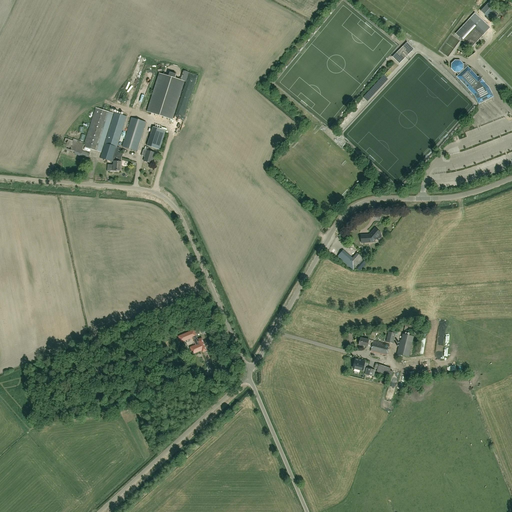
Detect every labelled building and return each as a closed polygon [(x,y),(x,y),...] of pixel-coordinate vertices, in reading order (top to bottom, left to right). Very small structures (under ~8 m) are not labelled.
[(487,4),(481,11),(484,14),(487,17),(485,18),(490,23),(498,14),(493,10),(492,8),(487,4)] [(469,19),(456,34),(461,39),(462,40),(463,41),(465,43),(462,46),(465,49),(469,46),(471,48),(473,45),(474,44),(482,35),(484,33),(489,28),(490,28),(489,27),(488,25),(485,29),(480,24),(480,23),(476,19),(478,17),(475,13),(469,19)] [(407,42),(392,57),(399,64),(405,57),(413,49),(407,42)] [(451,69),(454,72),(456,72),(458,75),(456,77),(460,81),(462,79),(468,86),(467,88),(473,95),(478,104),(479,105),(493,97),(488,88),(482,82),(483,81),(481,79),(481,78),(480,78),(479,76),(478,77),(472,71),(466,64),(463,64),(460,60),(455,60),(451,64),(451,69)] [(169,72),(168,76),(159,73),(147,112),(172,120),(184,81),(175,78),(176,74),(169,72)] [(387,78),(383,75),(363,97),(363,98),(367,102),(388,79),(387,78)] [(113,113),(108,111),(97,108),(89,133),(86,143),(85,145),(85,147),(96,151),(101,152),(113,113)] [(100,158),(111,161),(116,147),(117,147),(127,116),(115,112),(105,143),(100,158)] [(137,151),(146,122),(131,118),(122,147),(137,151)] [(147,146),(159,150),(165,131),(153,127),(147,146)] [(83,145),(68,139),(65,138),(62,147),(75,152),(74,153),(88,158),(90,154),(81,151),(83,145)] [(121,162),(121,157),(118,157),(114,156),(115,154),(117,155),(119,148),(117,147),(116,147),(111,161),(113,162),(114,162),(114,165),(111,165),(110,171),(117,171),(117,170),(120,171),(121,162)] [(150,163),(154,153),(146,150),(143,161),(150,163)] [(380,239),(381,237),(381,236),(381,234),(380,234),(381,233),(375,228),(369,235),(361,235),(361,243),(373,242),(377,238),(377,239),(378,239),(380,239)] [(342,249),(337,255),(352,269),(362,258),(356,252),(351,257),(342,249)] [(414,333),(416,325),(406,322),(404,330),(414,333)] [(202,334),(209,331),(207,325),(200,327),(202,334)] [(202,352),(207,351),(202,338),(198,340),(194,330),(178,336),(181,342),(193,338),(196,345),(190,347),(193,354),(202,350),(202,352)] [(393,344),(395,333),(388,332),(386,342),(393,344)] [(387,356),(389,345),(360,338),(358,345),(367,347),(371,348),(370,351),(387,356)] [(409,357),(412,343),(401,340),(396,354),(409,357)] [(363,370),(365,361),(361,360),(361,362),(355,360),(353,368),(363,370)] [(375,370),(372,369),(366,368),(365,374),(370,376),(373,377),(375,370)]
